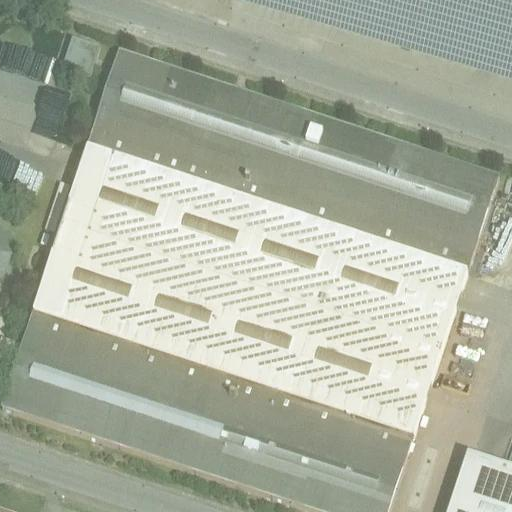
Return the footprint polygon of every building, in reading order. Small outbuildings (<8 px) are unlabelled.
[(511,0),(436,0),(511,22),(511,0)] [(102,51),(74,42),(65,71),(92,80),(102,51)] [(501,182),(121,57),(89,152),(470,277),(501,182)] [(470,277),(89,152),(35,318),(415,442),(470,277)] [(0,281),(4,280),(10,261),(0,240),(0,281)] [(392,511),(415,442),(35,318),(4,413),(306,511),(392,511)] [(511,511),(511,473),(470,459),(452,511),(511,511)]
